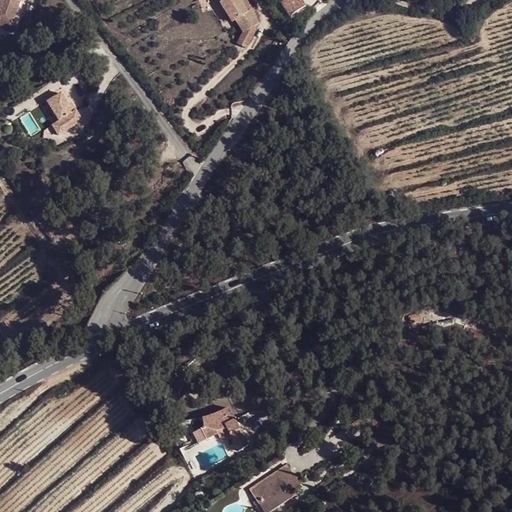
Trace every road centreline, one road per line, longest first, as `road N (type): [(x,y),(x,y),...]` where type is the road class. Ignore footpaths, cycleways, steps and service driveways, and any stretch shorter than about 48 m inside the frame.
road 1 (unknown): [(293,267),(283,322),(222,408),(318,406),(511,344)]
road 2 (primary): [(511,215),(341,249),(120,334)]
road 3 (residential): [(137,273),(292,46),(336,0)]
